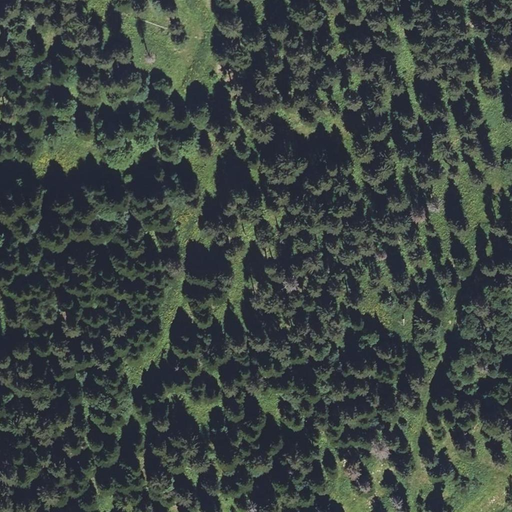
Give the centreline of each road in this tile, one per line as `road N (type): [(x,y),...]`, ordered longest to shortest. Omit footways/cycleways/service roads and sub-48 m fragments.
road 1 (track): [(511,113),(495,97),(445,78),(297,130),(128,162),(0,155)]
road 2 (track): [(418,511),(419,428),(485,234),(511,187)]
